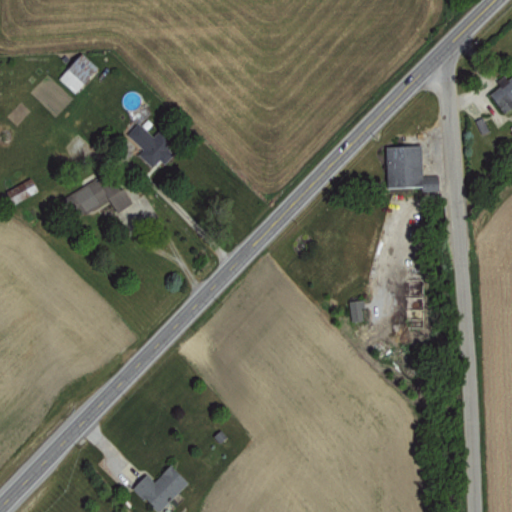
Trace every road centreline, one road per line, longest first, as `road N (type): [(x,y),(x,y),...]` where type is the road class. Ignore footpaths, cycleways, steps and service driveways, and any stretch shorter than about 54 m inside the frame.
road 1 (primary): [(0,511),(497,0)]
road 2 (residential): [(472,511),(468,271),(448,46)]
